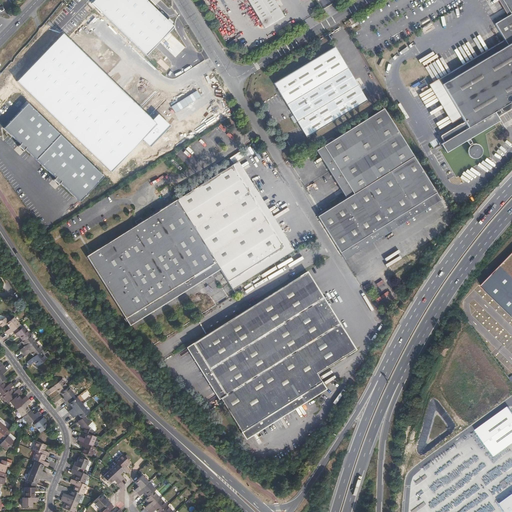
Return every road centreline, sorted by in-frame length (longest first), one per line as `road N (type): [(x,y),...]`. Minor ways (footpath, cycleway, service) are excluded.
road 1 (tertiary): [(184,446),(74,335),(0,231)]
road 2 (residential): [(230,82),(376,325)]
road 3 (trunk): [(397,343),(292,506)]
road 4 (trunk): [(511,187),(465,238),(397,343)]
road 5 (residential): [(0,345),(61,424),(68,447),(49,511)]
road 6 (trunk): [(397,343),(335,511)]
road 7 (trunk): [(346,511),(414,348)]
road 8 (trunk): [(414,348),(460,272),(511,209)]
road 9 (trunk): [(378,511),(385,423),(414,348)]
road 10 (residential): [(367,0),(230,82)]
road 11 (unknown): [(261,132),(141,194)]
